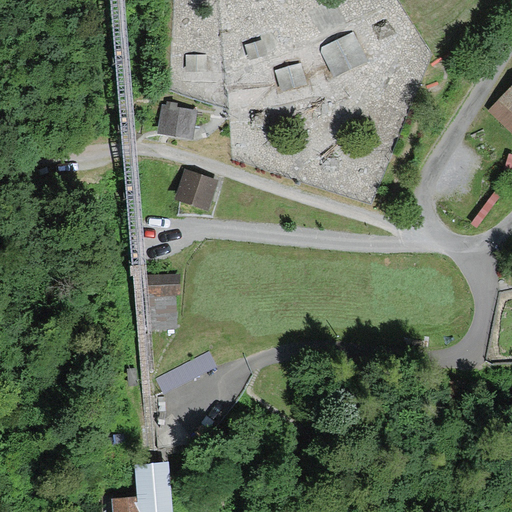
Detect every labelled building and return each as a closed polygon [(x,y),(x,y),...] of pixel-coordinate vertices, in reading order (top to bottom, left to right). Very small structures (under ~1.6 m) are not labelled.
[(339,68),(357,59),(349,42),(330,48),(339,68)] [(239,65),(252,61),(249,52),(237,56),(239,65)] [(206,54),(193,54),(193,65),(205,64),(206,54)] [(298,69),(282,73),(285,85),(301,81),(298,69)] [(511,90),(492,111),(511,129),(511,90)] [(189,135),(192,106),(161,102),(157,131),(189,135)] [(209,208),(219,179),(183,167),(174,197),(209,208)] [(147,278),(143,278),(145,329),(173,327),(172,292),(175,292),(175,277),(147,278)] [(163,392),(215,365),(208,352),(157,378),(163,392)] [(114,511),(172,511),(167,465),(159,465),(152,466),(148,466),(136,467),(137,479),(139,499),(113,501),(114,511)]
